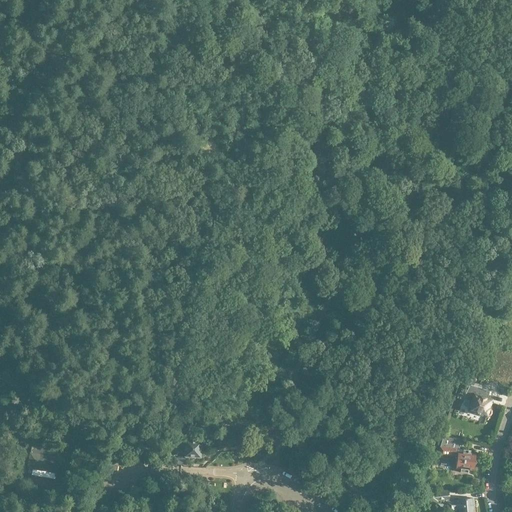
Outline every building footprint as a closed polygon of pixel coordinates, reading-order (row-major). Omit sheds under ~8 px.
[(473,394),(468,411),(482,415),(484,416),(487,417),(490,415),(491,413),(491,410),(490,409),(489,408),(492,399),(487,398),(488,395),(481,392),(482,387),(468,382),(465,391),(473,394)] [(443,436),(440,448),(445,449),(445,457),(457,458),(456,467),(461,467),(460,471),(468,472),(468,470),(473,470),(474,466),(477,462),(475,458),(475,454),(471,453),(471,450),(463,449),(462,452),(458,452),(459,449),(460,440),(443,435),(443,436)] [(184,457),(200,458),(202,442),(185,441),(184,457)] [(45,455),(31,453),(28,467),(62,473),(66,452),(47,448),(45,455)] [(35,487),(31,511),(32,511),(43,511),(47,489),(35,487)] [(426,504),(437,503),(437,501),(445,500),(446,511),(453,511),(456,511),(456,509),(458,509),(458,511),(473,511),(473,506),(474,505),(474,498),(449,501),(448,491),(436,492),(436,490),(424,492),(426,504)]
